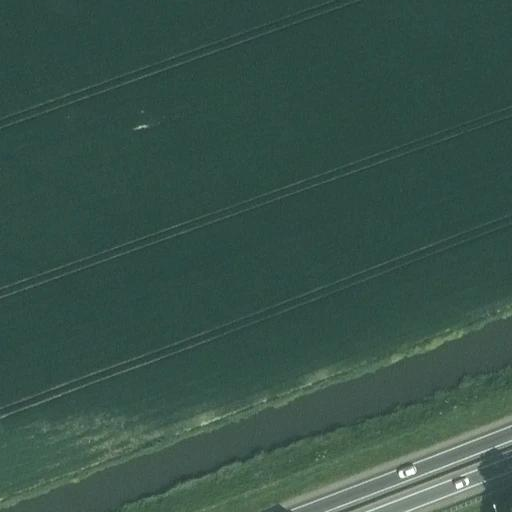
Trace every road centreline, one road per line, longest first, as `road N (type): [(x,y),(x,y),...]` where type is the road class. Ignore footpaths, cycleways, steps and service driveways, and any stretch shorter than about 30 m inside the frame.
road 1 (trunk): [(511,438),(314,511)]
road 2 (trunk): [(380,511),(511,463)]
